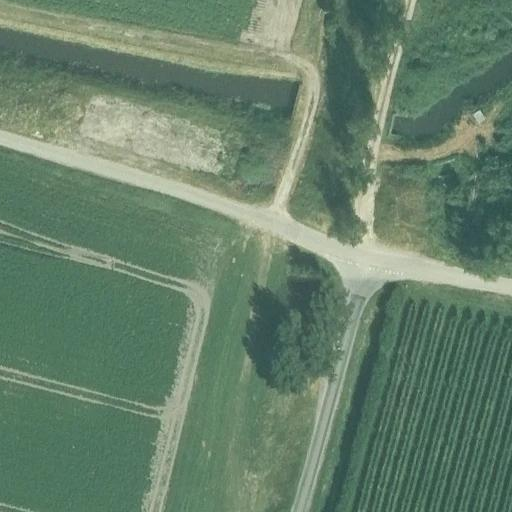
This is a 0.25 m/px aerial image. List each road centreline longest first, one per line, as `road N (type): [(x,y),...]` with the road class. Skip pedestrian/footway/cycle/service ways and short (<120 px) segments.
road 1 (tertiary): [(361,253),(0,136)]
road 2 (unclassified): [(298,511),(361,253)]
road 3 (unknown): [(361,253),(420,0)]
road 4 (tertiary): [(511,282),(361,253)]
